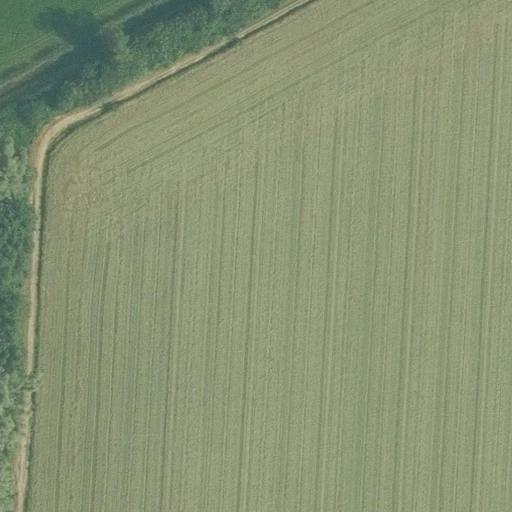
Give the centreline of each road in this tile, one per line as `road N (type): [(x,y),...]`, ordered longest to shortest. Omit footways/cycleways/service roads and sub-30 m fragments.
road 1 (track): [(18,511),(45,125),(290,0)]
road 2 (track): [(190,0),(0,101)]
